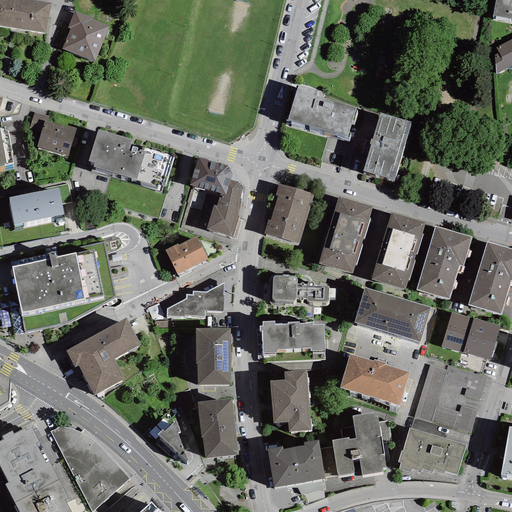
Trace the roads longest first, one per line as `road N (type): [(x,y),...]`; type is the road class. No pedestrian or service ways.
road 1 (residential): [(0,84),(260,162)]
road 2 (residential): [(258,511),(240,403),(239,248)]
road 3 (residential): [(260,162),(511,241)]
road 4 (secondary): [(191,511),(141,458),(35,384)]
road 5 (unknown): [(384,490),(421,365),(359,336)]
road 6 (residential): [(511,322),(459,493)]
road 7 (residential): [(239,248),(83,333)]
road 8 (residential): [(260,162),(298,0)]
road 9 (residential): [(459,493),(363,492),(301,511)]
